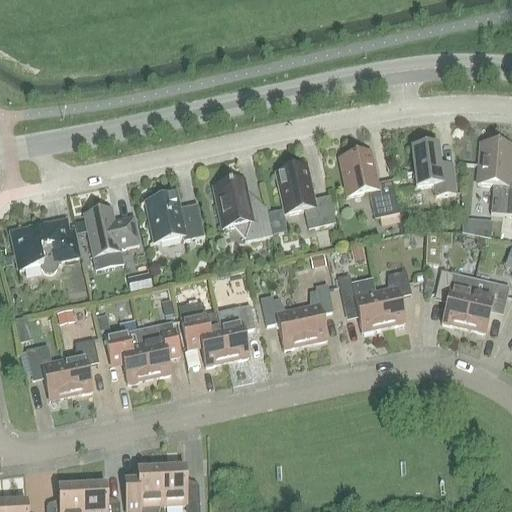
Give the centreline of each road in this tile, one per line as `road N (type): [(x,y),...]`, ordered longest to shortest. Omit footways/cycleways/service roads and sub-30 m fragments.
road 1 (residential): [(511,400),(461,374),(413,368),(0,456)]
road 2 (tertiary): [(398,71),(36,145)]
road 3 (residential): [(70,178),(405,110)]
